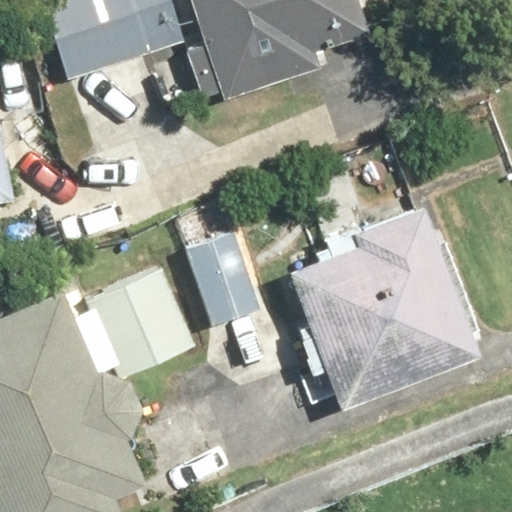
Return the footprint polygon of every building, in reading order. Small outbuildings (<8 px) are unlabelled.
[(179,0),(47,0),(70,77),(192,40),(179,0)] [(186,48),(205,108),(392,49),(376,0),(199,0),(212,40),(186,48)] [(0,141),(0,206),(10,205),(0,141)] [(312,320),(296,326),(317,382),(333,377),(347,415),(489,363),(429,202),(334,237),(340,251),(293,268),(312,320)] [(238,228),(188,245),(215,325),(265,309),(238,228)] [(112,386),(201,350),(168,268),(79,304),(73,288),(0,316),(0,506),(2,511),(149,511),(161,507),(112,386)]
